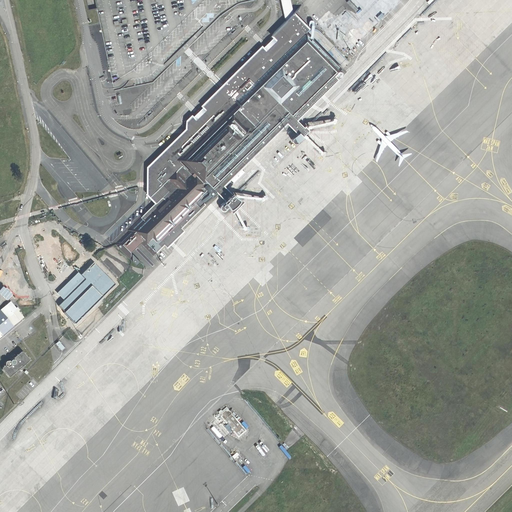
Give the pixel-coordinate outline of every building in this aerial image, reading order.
[(281,0),(286,22),(290,18),(294,14),(290,0),(281,0)] [(186,130),(147,168),(147,195),(155,204),(141,218),(143,221),(117,245),(130,258),(131,254),(141,243),(154,256),(164,246),(167,249),(172,244),(184,232),(181,229),(205,205),(203,204),(207,201),(217,193),(222,198),(227,203),(222,207),(221,209),(222,211),(224,212),(226,211),(230,208),(234,214),(236,212),(240,208),(245,203),(236,197),(229,192),(224,186),(253,158),(288,124),(294,131),(299,135),(296,138),(294,140),(294,143),(296,145),(299,144),(305,139),(304,137),(305,136),(308,133),(310,131),(308,129),(306,127),(305,128),(298,121),(312,106),(322,95),(337,81),(334,77),(340,71),(302,34),(309,29),(294,14),(290,18),(286,22),(265,43),(222,86),(197,111),(186,121),(186,130)] [(79,272),(58,293),(64,300),(59,306),(77,323),(115,284),(94,263),(82,275),(79,272)] [(0,310),(0,331),(3,336),(9,331),(24,318),(19,311),(20,310),(18,307),(16,308),(11,301),(0,310)] [(12,377),(30,362),(31,361),(31,360),(25,352),(24,352),(23,352),(13,359),(13,360),(12,361),(11,361),(10,360),(8,361),(6,362),(6,364),(6,365),(3,367),(3,368),(3,369),(10,377),(11,377),(12,377)] [(247,430),(227,406),(215,416),(229,433),(234,430),(239,437),(247,430)]
